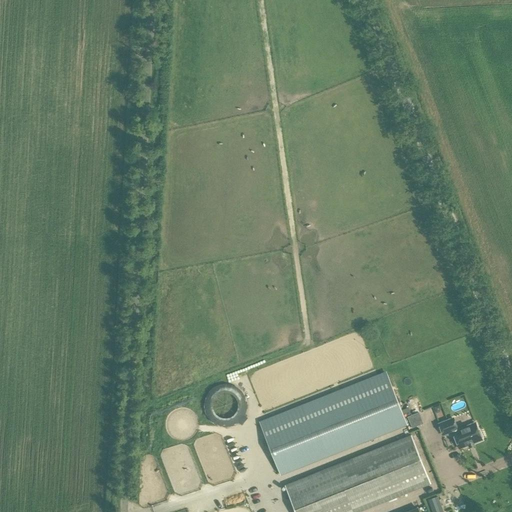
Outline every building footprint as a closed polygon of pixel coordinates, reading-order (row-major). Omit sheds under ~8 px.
[(407,425),(388,375),(261,425),(281,475),(407,425)] [(239,390),(237,389),(234,387),(232,386),(229,385),(226,385),(224,385),(222,385),(220,386),(218,387),(216,387),(215,388),(213,389),(212,391),(210,392),(209,394),(208,395),(207,397),(206,399),(206,401),(205,403),(205,406),(206,408),(206,411),(207,413),(207,414),(209,416),(209,418),(211,419),(213,421),(215,423),(217,424),(219,425),(221,425),(224,426),(226,426),(227,426),(229,425),(232,425),(235,424),(236,423),(237,422),(242,423),(246,419),(244,414),(245,412),(245,410),(246,408),(246,406),(246,404),(245,401),(245,400),(244,398),(243,395),(242,394),(241,392),(239,390)] [(419,412),(407,417),(412,428),(423,424),(419,412)] [(482,440),(481,438),(483,437),(480,431),(479,431),(475,423),(458,430),(453,418),(439,424),(444,435),(453,431),(460,449),(469,445),(469,446),(473,444),(473,443),(482,440)] [(285,486),(295,511),(358,511),(431,483),(412,435),(285,486)] [(233,450),(240,467),(246,464),(239,448),(233,450)] [(224,501),(239,496),(238,491),(223,496),(224,501)] [(202,508),(221,501),(218,493),(199,500),(202,508)] [(442,511),(443,511),(438,497),(429,500),(433,511),(442,511)]
